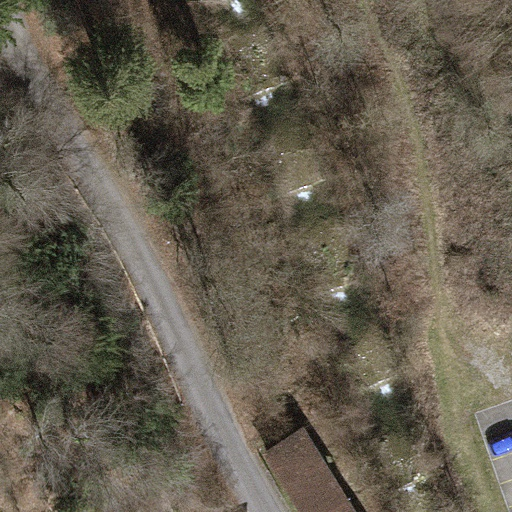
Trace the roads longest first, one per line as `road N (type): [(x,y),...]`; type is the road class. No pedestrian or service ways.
road 1 (residential): [(15,0),(17,54),(276,511)]
road 2 (track): [(511,372),(468,351),(426,290),(407,125),(352,0)]
